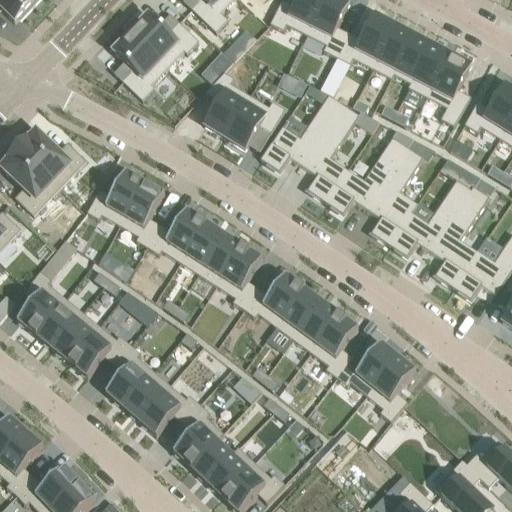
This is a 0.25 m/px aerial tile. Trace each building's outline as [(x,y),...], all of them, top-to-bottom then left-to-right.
[(0,0),(0,11),(14,25),(18,21),(20,23),(34,9),(23,0),(0,0)] [(23,0),(34,9),(42,0),(23,0)] [(199,0),(202,2),(191,13),(216,37),(228,25),(220,18),(237,1),(236,0),(199,0)] [(282,4),(270,28),(283,35),(286,29),(306,39),(326,0),(299,0),(294,10),(282,4)] [(336,0),(326,0),(306,39),(326,49),(323,55),(337,62),(349,38),(337,32),(350,7),(336,0)] [(141,21),(128,35),(168,73),(184,56),(187,59),(199,46),(179,27),(168,38),(148,19),(143,23),(141,21)] [(349,38),(337,62),(350,69),(353,63),(373,74),(396,31),(375,20),(361,45),(349,38)] [(396,31),(373,74),(391,83),(414,40),(396,31)] [(117,51),(113,55),(133,74),(122,86),(142,105),(154,93),(151,90),(168,73),(128,35),(115,49),(117,51)] [(414,40),(391,83),(392,84),(394,80),(410,88),(408,92),(409,93),(432,50),(414,40)] [(432,50),(409,93),(427,102),(450,59),(432,50)] [(450,59),(427,102),(447,113),(441,124),(454,131),(471,102),(458,95),(471,70),(450,59)] [(219,106),(204,130),(225,142),(250,101),(231,89),(234,83),(224,77),(205,97),(219,106)] [(282,131),(260,164),(279,176),(289,162),(303,171),(344,110),(329,100),(310,90),(306,95),(324,107),(307,132),(289,121),(283,131),(282,131)] [(478,106),(464,129),(478,137),(481,131),(500,143),(511,123),(511,94),(505,90),(490,114),(478,106)] [(250,101),(225,142),(245,154),(260,130),(271,137),(285,114),(272,107),(269,112),(250,101)] [(357,103),(352,112),(364,118),(369,109),(357,103)] [(385,109),(381,118),(393,124),(397,115),(385,109)] [(344,110),(303,171),(317,180),(307,195),(325,207),(347,175),(330,163),(359,120),(344,110)] [(397,115),(393,124),(404,130),(409,121),(397,115)] [(511,123),(500,143),(511,151),(511,123)] [(27,142),(17,152),(60,193),(86,166),(68,148),(59,157),(36,135),(29,143),(27,142)] [(347,175),(325,207),(343,219),(353,204),(367,214),(408,153),(393,143),(364,186),(347,175)] [(9,164),(1,172),(24,194),(15,203),(34,221),(60,193),(17,152),(7,163),(9,164)] [(408,153),(367,214),(381,223),(371,238),(389,250),(417,208),(400,197),(423,163),(408,153)] [(492,169),(487,178),(498,184),(504,176),(492,169)] [(100,195),(87,217),(99,224),(102,220),(120,231),(145,187),(126,176),(111,201),(100,195)] [(511,180),(504,176),(498,184),(509,191),(511,186),(511,180)] [(417,208),(389,250),(407,262),(417,247),(431,257),(474,192),(473,192),(471,195),(456,185),(428,228),(412,218),(418,209),(417,208)] [(145,187),(120,231),(138,241),(136,246),(147,252),(161,230),(150,224),(165,198),(145,187)] [(474,192),(431,257),(445,266),(435,280),(453,292),(478,256),(477,255),(477,256),(476,255),(460,245),(489,202),(474,192)] [(161,230),(147,252),(148,253),(159,260),(161,256),(180,268),(206,227),(186,214),(172,237),(161,230)] [(0,256),(21,235),(2,217),(0,218),(0,256)] [(206,227),(180,268),(198,280),(224,239),(206,227)] [(224,239),(198,280),(216,291),(243,251),(224,239)] [(478,256),(453,292),(471,304),(481,290),(495,300),(511,274),(511,240),(495,267),(478,256)] [(243,251),(216,291),(235,303),(233,307),(244,315),(259,293),(248,286),(263,264),(243,251)] [(34,304),(17,325),(36,340),(66,303),(48,289),(51,285),(40,276),(24,296),(34,304)] [(99,276),(93,284),(104,292),(110,284),(99,276)] [(259,293),(244,315),(255,323),(258,319),(276,332),(304,293),(285,279),(269,301),(259,293)] [(110,284),(104,292),(115,299),(120,291),(110,284)] [(511,298),(511,310),(502,325),(511,331),(511,285),(506,294),(511,298)] [(304,293),(276,332),(293,345),(322,306),(304,293)] [(66,303),(36,340),(52,354),(82,317),(66,303)] [(168,303),(162,311),(173,319),(179,311),(168,303)] [(322,306),(293,345),(311,358),(339,319),(322,306)] [(179,311),(173,319),(184,326),(190,318),(179,311)] [(82,317),(52,354),(69,367),(99,330),(82,317)] [(339,319),(311,358),(329,371),(326,375),(337,383),(353,362),(342,355),(358,333),(339,319)] [(99,330),(69,367),(88,382),(105,362),(114,369),(130,350),(120,341),(117,344),(99,330)] [(187,337),(181,345),(191,353),(198,345),(187,337)] [(353,362),(337,383),(347,391),(350,387),(367,401),(398,362),(381,347),(362,370),(353,362)] [(123,377),(106,398),(123,412),(154,376),(138,362),(141,359),(130,350),(114,369),(123,377)] [(398,362),(367,401),(383,414),(380,418),(391,427),(407,407),(397,399),(416,376),(398,362)] [(258,371),(252,379),(262,387),(268,379),(258,371)] [(154,376),(123,412),(139,426),(170,390),(154,376)] [(268,379),(262,387),(273,395),(279,387),(268,379)] [(170,390),(139,426),(156,441),(173,421),(183,428),(200,409),(189,400),(186,404),(170,390)] [(269,402),(263,410),(273,418),(280,410),(269,402)] [(192,437),(173,456),(190,473),(191,473),(223,438),(207,423),(210,419),(200,409),(183,428),(192,437)] [(280,410),(273,418),(284,426),(290,418),(280,410)] [(0,466),(26,436),(9,422),(0,431),(0,466)] [(26,436),(0,466),(0,480),(9,488),(6,492),(16,501),(34,482),(24,473),(43,451),(26,436)] [(223,438),(191,473),(206,487),(239,453),(238,452),(232,459),(217,446),(224,439),(223,438)] [(467,469),(466,470),(481,483),(480,484),(489,493),(499,482),(511,495),(511,454),(511,453),(508,455),(498,446),(481,463),(476,459),(467,469)] [(239,453),(206,487),(222,502),(255,467),(239,453)] [(462,465),(434,494),(453,511),(491,511),(471,493),(480,484),(481,483),(466,470),(467,469),(462,465)] [(255,467),(222,502),(232,511),(245,511),(257,499),(267,508),(285,489),(274,479),(271,483),(255,467)] [(34,482),(16,501),(25,510),(29,507),(33,511),(54,511),(80,488),(64,471),(43,491),(34,482)] [(404,503),(394,511),(430,511),(433,509),(410,487),(399,498),(404,503)] [(80,488),(54,511),(86,511),(95,504),(80,488)] [(340,511),(358,511),(346,500),(338,509),(340,511)]
